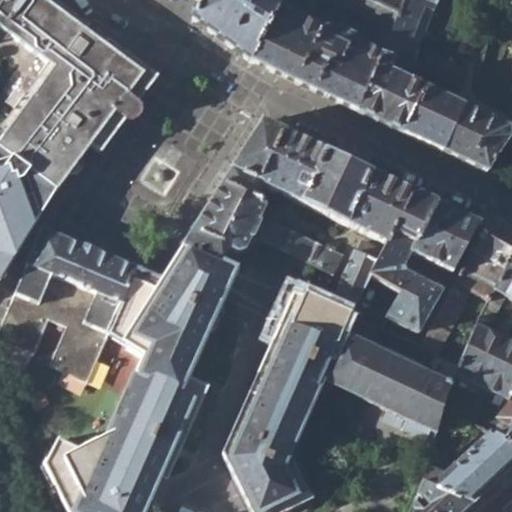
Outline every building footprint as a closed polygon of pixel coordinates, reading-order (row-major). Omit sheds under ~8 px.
[(24,101),(0,132),(0,149),(55,191),(60,184),(90,146),(99,153),(122,123),(135,123),(140,116),(139,109),(136,106),(154,82),(104,45),(100,50),(80,35),(83,30),(59,9),(46,0),(0,0),(0,37),(46,71),(35,86),(32,84),(28,84),(22,88),(21,97),(24,101)] [(191,0),(181,26),(244,68),(276,17),(280,10),(263,0),(191,0)] [(244,68),(353,122),(378,66),(393,23),(366,10),(344,0),(302,0),(376,34),(370,48),(374,56),(371,61),(348,50),(350,45),(335,39),(332,43),(280,10),(276,17),(244,68)] [(263,0),(280,10),(282,0),(344,0),(366,10),(370,0),(263,0)] [(436,0),(400,0),(393,23),(378,66),(388,71),(406,70),(409,70),(436,0)] [(471,97),(490,102),(505,45),(486,40),(471,97)] [(419,68),(459,85),(466,69),(426,52),(419,68)] [(382,83),(388,71),(378,66),(353,122),(399,143),(420,101),(382,83)] [(458,118),(420,101),(399,143),(437,160),(458,118)] [(504,140),(458,118),(437,160),(484,182),(503,148),(504,140)] [(261,123),(232,172),(261,187),(312,213),(384,248),(409,193),(261,123)] [(0,276),(55,191),(0,149),(0,276)] [(232,172),(193,235),(225,250),(235,253),(246,250),(253,239),(261,228),(259,221),(264,208),(262,203),(254,199),(261,187),(232,172)] [(478,224),(409,193),(384,248),(381,254),(370,276),(402,294),(385,322),(418,336),(440,293),(406,275),(404,269),(411,256),(450,274),(478,224)] [(454,284),(489,301),(511,254),(511,229),(489,217),(454,284)] [(259,241),(312,268),(329,276),(340,257),(269,222),(259,241)] [(43,233),(0,332),(0,342),(34,358),(49,322),(67,330),(51,367),(86,384),(114,326),(137,270),(43,233)] [(193,235),(184,249),(220,264),(225,250),(193,235)] [(253,239),(246,250),(253,254),(259,241),(253,239)] [(350,312),(370,276),(381,254),(360,244),(353,256),(350,255),(331,296),(322,292),(319,299),(343,309),(350,312)] [(45,469),(67,511),(104,511),(146,491),(168,479),(207,389),(187,380),(210,328),(207,322),(218,297),(215,291),(221,279),(226,267),(220,264),(184,249),(177,260),(164,281),(137,270),(114,326),(110,337),(141,357),(107,436),(77,453),(58,443),(45,469)] [(511,254),(489,301),(481,318),(488,322),(502,295),(511,301),(511,254)] [(253,511),(270,511),(308,492),(288,454),(320,381),(342,337),(340,336),(336,324),(343,309),(319,299),(303,293),(302,296),(291,295),(223,454),(253,511)] [(430,373),(444,364),(455,370),(462,356),(439,345),(445,332),(448,333),(462,306),(446,298),(420,348),(433,357),(426,367),(430,373)] [(336,324),(340,336),(350,312),(343,309),(336,324)] [(492,419),(511,431),(511,428),(511,405),(506,402),(511,389),(511,342),(483,328),(488,322),(481,318),(462,356),(455,370),(454,374),(493,396),(489,402),(497,407),(492,419)] [(440,405),(454,374),(455,370),(444,364),(435,379),(342,337),(320,381),(405,420),(401,428),(431,442),(440,405)] [(511,428),(511,431),(502,447),(511,453),(511,389),(506,402),(511,405),(511,428)] [(444,476),(427,465),(421,485),(472,504),(511,467),(511,453),(502,447),(483,435),(444,476)] [(462,511),(472,504),(421,485),(410,511),(462,511)] [(104,511),(157,511),(146,491),(104,511)]
